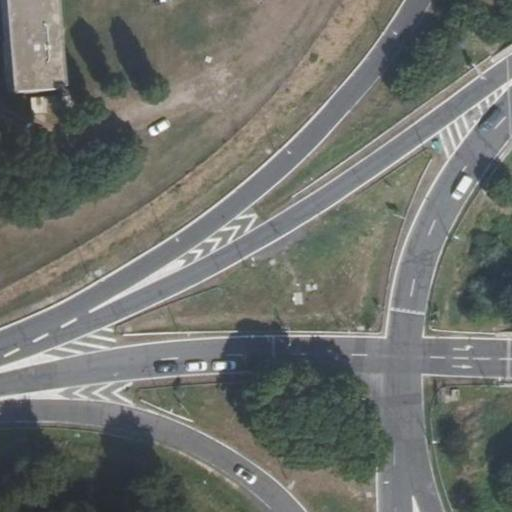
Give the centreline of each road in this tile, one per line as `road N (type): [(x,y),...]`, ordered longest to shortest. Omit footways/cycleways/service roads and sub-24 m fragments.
road 1 (tertiary): [(511,70),(493,75),(393,153),(217,266),(0,352)]
road 2 (tertiary): [(423,0),(375,78),(260,194),(111,293),(0,345)]
road 3 (tertiary): [(0,385),(133,361),(406,357)]
road 4 (tertiary): [(0,408),(73,409),(160,428),(226,462),(282,511)]
road 5 (secondary): [(511,111),(449,204),(406,357)]
